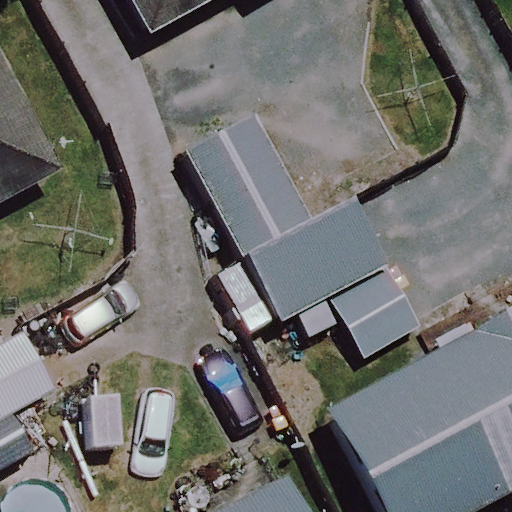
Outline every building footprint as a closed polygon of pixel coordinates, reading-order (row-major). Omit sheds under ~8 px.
[(235,0),(113,0),(136,48),(235,0)] [(0,213),(51,186),(0,88),(0,213)] [(303,232),(244,131),(182,168),(281,337),(379,280),(339,211),(303,232)] [(483,511),(511,498),(511,326),(322,422),(368,511),(483,511)] [(0,425),(46,399),(15,344),(0,352),(0,425)] [(286,511),(278,494),(243,511),(286,511)]
